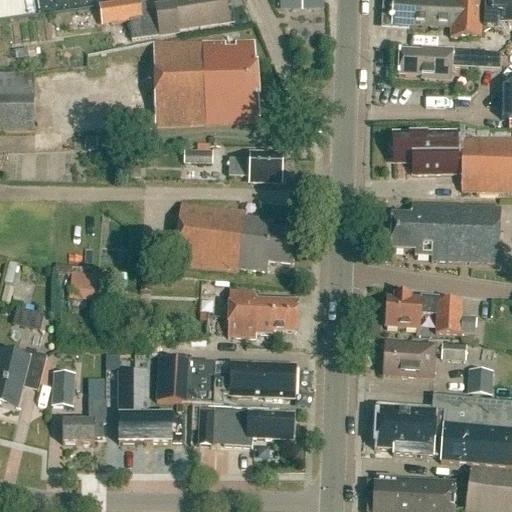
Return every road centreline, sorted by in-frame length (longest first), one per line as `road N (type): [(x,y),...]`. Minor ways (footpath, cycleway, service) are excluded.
road 1 (residential): [(329,500),(43,501),(0,491)]
road 2 (tertiary): [(329,500),(342,275)]
road 3 (residential): [(511,297),(342,275)]
road 4 (tertiary): [(342,275),(347,116)]
road 5 (residential): [(260,0),(307,107),(347,116)]
